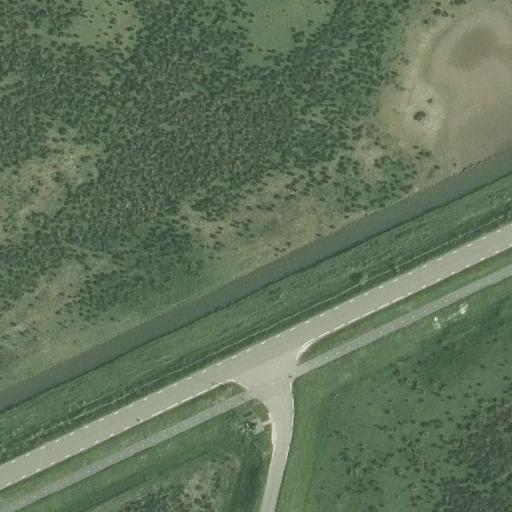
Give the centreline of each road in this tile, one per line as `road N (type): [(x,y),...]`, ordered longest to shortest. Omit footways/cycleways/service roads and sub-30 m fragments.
road 1 (secondary): [(277,344),(0,477)]
road 2 (secondary): [(511,231),(277,344)]
road 3 (unclassified): [(265,511),(282,425),(277,344)]
